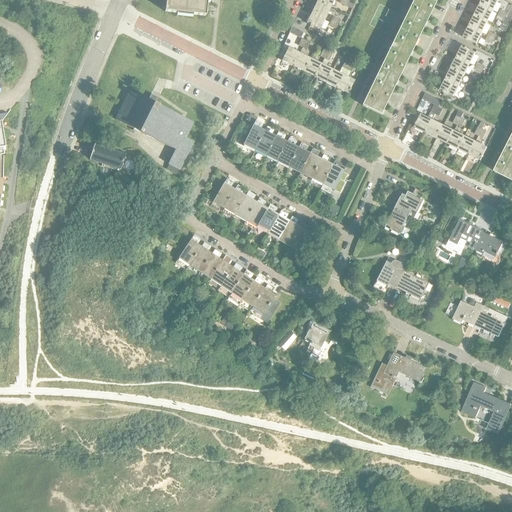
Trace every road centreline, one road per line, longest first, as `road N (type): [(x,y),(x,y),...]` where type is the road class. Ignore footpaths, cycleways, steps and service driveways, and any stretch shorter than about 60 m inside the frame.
road 1 (residential): [(328,293),(294,287),(186,217),(214,161)]
road 2 (residential): [(328,293),(511,377)]
road 3 (residential): [(455,0),(384,148)]
road 4 (residential): [(254,81),(114,10)]
road 5 (residential): [(351,237),(214,161)]
road 6 (residential): [(244,101),(379,171)]
road 7 (residential): [(57,150),(114,10)]
road 8 (residential): [(384,148),(254,81)]
road 9 (residential): [(511,211),(384,148)]
